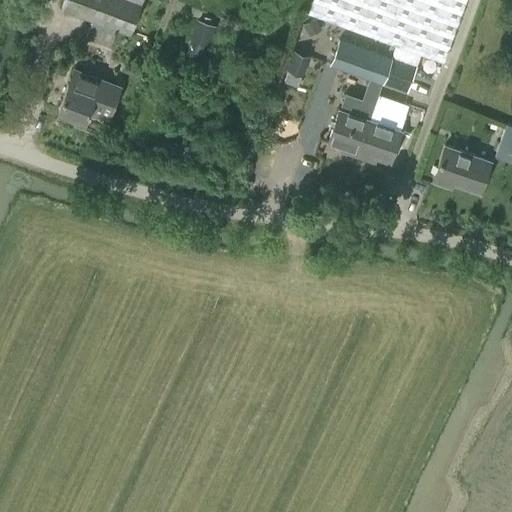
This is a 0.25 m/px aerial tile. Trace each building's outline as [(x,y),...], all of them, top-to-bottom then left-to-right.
[(64,0),(62,6),(93,18),(86,36),(110,46),(117,27),(128,31),(140,0),(64,0)] [(314,0),(310,11),(326,17),(413,49),(443,60),(465,0),(314,0)] [(313,17),(302,23),(310,35),(320,28),(313,17)] [(198,19),(185,57),(203,63),(216,26),(198,19)] [(383,80),(391,55),(344,37),(335,62),(383,80)] [(292,47),(284,66),(301,73),(308,54),(292,47)] [(391,55),(383,80),(406,89),(415,64),(391,55)] [(108,100),(114,84),(73,69),(58,111),(84,121),(88,112),(106,119),(113,101),(108,100)] [(339,108),(329,138),(350,145),(348,149),(353,151),(355,145),(357,146),(358,141),(356,141),(358,136),(363,138),(378,94),(367,90),(364,97),(346,91),(340,108),(339,108)] [(408,104),(378,94),(363,138),(358,136),(356,141),(358,141),(357,146),(355,145),(353,151),(368,156),(369,152),(389,159),(408,104)] [(494,156),(508,162),(511,152),(511,125),(507,123),(494,156)] [(480,190),(490,160),(445,145),(433,180),(451,186),(452,181),(480,190)]
